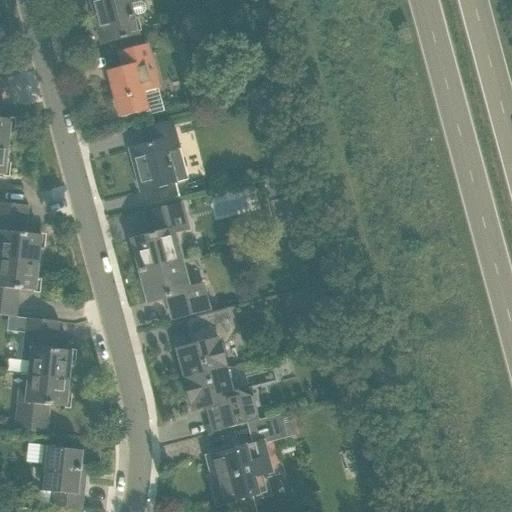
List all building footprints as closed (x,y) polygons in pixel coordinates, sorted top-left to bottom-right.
[(134,18),(143,16),(144,15),(145,14),(146,13),(146,12),(147,10),(146,9),(146,7),(144,6),(143,5),(142,4),(140,4),(131,7),(130,3),(139,0),(89,0),(101,44),(138,34),(134,18)] [(147,44),(138,46),(119,51),(123,67),(108,71),(120,117),(147,110),(142,92),(158,88),(147,44)] [(0,146),(9,147),(12,119),(0,118),(0,146)] [(172,120),(168,121),(149,126),(153,142),(129,148),(140,192),(187,180),(172,120)] [(9,147),(0,146),(0,174),(6,175),(9,147)] [(0,258),(39,263),(42,235),(23,233),(26,206),(6,203),(0,202),(0,258)] [(132,240),(140,271),(181,261),(173,232),(187,228),(181,205),(145,214),(150,235),(132,240)] [(39,263),(0,258),(0,315),(14,317),(17,289),(35,291),(39,263)] [(181,261),(140,271),(148,302),(166,297),(172,319),(191,313),(203,310),(197,286),(188,289),(181,261)] [(309,290),(295,294),(298,303),(312,299),(309,290)] [(177,350),(185,380),(226,369),(219,344),(226,342),(232,331),(226,309),(186,319),(187,322),(188,321),(193,339),(188,347),(177,350)] [(30,361),(28,374),(69,379),(72,351),(53,349),(56,322),(26,319),(22,360),(30,361)] [(226,369),(185,380),(193,410),(210,405),(218,410),(222,425),(220,426),(221,430),(259,420),(258,417),(257,417),(251,393),(237,387),(231,388),(226,369)] [(69,379),(28,374),(27,389),(19,389),(15,430),(45,433),(48,405),(66,407),(69,379)] [(329,387),(317,390),(321,404),(333,400),(329,387)] [(229,451),(209,456),(217,483),(213,484),(217,501),(221,500),(222,503),(231,501),(234,511),(256,511),(251,491),(263,488),(256,461),(264,458),(260,444),(287,437),(296,434),(290,412),(281,415),(254,422),(259,443),(229,451)] [(293,445),(279,448),(280,455),(295,451),(293,445)] [(50,506),(62,507),(81,509),(84,481),(79,480),(82,451),(48,447),(43,491),(51,492),(50,506)]
